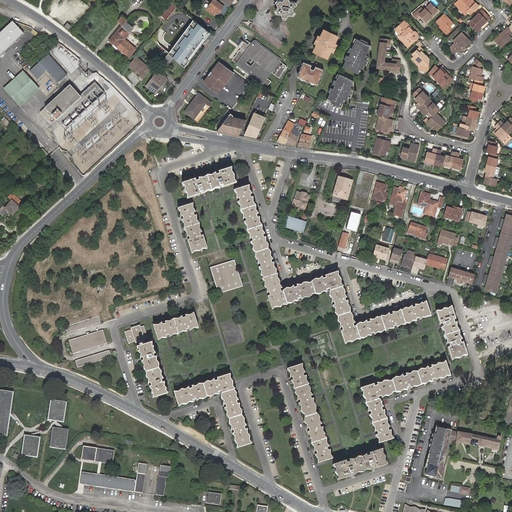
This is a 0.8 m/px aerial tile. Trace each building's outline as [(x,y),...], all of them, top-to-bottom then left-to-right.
[(218,13),(223,6),(215,0),(213,0),(207,8),(212,12),(214,10),(218,13)] [(281,0),(278,6),(281,13),(281,14),(288,14),(292,8),(293,7),(289,0),(281,0)] [(459,0),(455,4),(465,14),(468,10),(476,3),(473,0),(459,0)] [(177,7),(173,3),(162,15),(167,19),(171,14),(177,7)] [(430,18),(432,16),(438,10),(431,3),(424,10),(422,7),(416,12),(426,22),(430,18)] [(468,10),(471,14),(479,6),(476,3),(468,10)] [(482,10),(471,20),(473,22),(470,25),(478,32),(481,29),(480,28),(490,18),(482,10)] [(437,21),(441,25),(446,30),(445,31),(447,34),(453,28),(450,26),(453,23),(445,14),(437,21)] [(13,21),(0,33),(0,55),(24,33),(13,21)] [(397,31),(401,35),(407,41),(407,42),(410,45),(416,40),(417,40),(418,34),(415,32),(413,31),(411,29),(411,30),(409,29),(410,28),(410,27),(404,21),(398,27),(399,28),(397,31)] [(210,33),(195,22),(169,55),(184,66),(210,33)] [(124,39),(130,31),(122,25),(110,39),(129,56),(135,48),(124,39)] [(509,27),(495,40),(502,47),(511,37),(509,34),(511,31),(511,30),(509,27)] [(314,51),(316,52),(327,30),(325,29),(322,36),(318,44),(314,51)] [(327,30),(316,52),(326,57),(329,53),(331,54),(332,51),(336,43),(338,39),(336,38),(337,35),(327,30)] [(463,49),(466,46),(471,41),(462,32),(453,41),(455,43),(449,48),(455,54),(458,50),(460,52),(463,49)] [(407,41),(401,35),(399,37),(409,46),(410,45),(407,42),(407,41)] [(244,53),(242,52),(240,50),(240,51),(238,50),(236,53),(238,53),(235,57),(234,56),(232,58),(233,59),(233,60),(238,64),(240,61),(241,61),(236,67),(238,69),(239,67),(243,70),(242,72),(245,73),(246,72),(248,74),(247,75),(250,77),(251,76),(253,77),(252,79),(255,81),(256,79),(258,81),(257,83),(258,83),(262,78),(263,78),(261,81),(268,86),(271,80),(267,77),(271,71),(280,77),(284,70),(285,71),(288,66),(280,60),(281,59),(270,51),(272,50),(268,47),(266,48),(261,44),(262,42),(257,39),(257,41),(255,40),(252,44),(251,43),(249,45),(248,44),(240,38),(236,44),(244,50),(245,50),(244,53)] [(363,68),(363,67),(365,64),(360,62),(363,58),(367,60),(368,58),(369,56),(367,55),(372,45),(358,38),(353,48),(351,47),(345,59),(347,60),(344,66),(358,74),(361,67),(363,68)] [(384,62),(386,44),(390,44),(391,39),(381,38),(377,68),(395,70),(395,72),(399,73),(401,60),(393,59),(392,63),(384,62)] [(423,51),(420,47),(412,54),(415,57),(418,60),(420,62),(419,68),(424,69),(425,64),(428,65),(429,58),(424,58),(422,56),(425,54),(422,51),(423,51)] [(31,71),(39,79),(46,72),(57,84),(66,76),(48,55),(31,71)] [(136,56),(129,64),(141,74),(139,76),(142,78),(151,68),(136,56)] [(363,58),(360,62),(365,64),(363,67),(365,68),(367,65),(368,63),(369,61),(370,58),(368,58),(367,60),(363,58)] [(478,58),(475,61),(480,66),(483,63),(478,58)] [(234,73),(220,61),(212,71),(227,82),(234,73)] [(297,73),(298,76),(298,77),(301,78),(301,80),(303,81),(305,80),(311,82),(312,84),(313,85),(315,84),(318,85),(319,84),(321,82),(320,80),(321,77),(322,77),(322,75),(322,73),(324,72),(323,71),(324,70),(315,67),(314,69),(313,70),(312,69),(311,69),(311,68),(312,65),(304,62),(304,63),(302,64),(302,66),(302,68),(300,68),(301,70),(300,72),(297,73)] [(439,69),(435,65),(429,73),(433,76),(434,75),(437,78),(436,79),(442,85),(447,80),(449,82),(452,79),(444,71),(443,72),(440,69),(439,69)] [(162,79),(163,80),(166,77),(157,70),(146,84),(149,86),(151,82),(156,86),(162,79)] [(218,81),(224,86),(227,82),(212,71),(210,75),(216,80),(218,81)] [(39,89),(25,73),(24,72),(4,90),(20,107),(39,89)] [(471,72),(468,84),(474,86),(481,88),(483,83),(480,82),(479,82),(480,80),(481,80),(482,75),(471,72)] [(210,87),(216,80),(210,75),(204,82),(210,87)] [(347,101),(347,100),(349,97),(344,95),(346,91),(350,93),(352,89),(351,88),(354,82),(340,75),(337,81),(335,80),(329,92),(331,93),(328,99),(332,101),(331,103),(341,108),(345,100),(347,101)] [(155,91),(163,80),(162,79),(156,86),(151,82),(149,86),(155,91)] [(218,93),(224,86),(218,81),(212,88),(218,93)] [(70,86),(63,92),(53,101),(41,113),(51,125),(81,98),(79,96),(70,86)] [(474,86),(472,95),(482,98),(484,91),(481,91),(481,88),(474,86)] [(416,97),(423,90),(421,88),(419,88),(415,92),(415,95),(416,97)] [(354,91),(352,90),(350,93),(346,91),(344,95),(349,97),(347,100),(349,100),(351,98),(353,93),(354,91)] [(429,98),(430,97),(423,90),(416,97),(419,101),(416,104),(419,108),(429,98)] [(186,111),(187,112),(201,94),(199,93),(186,111)] [(201,94),(187,112),(195,118),(206,103),(210,105),(212,102),(201,94)] [(472,95),(469,104),(476,106),(477,103),(480,104),(482,98),(472,95)] [(375,109),(374,114),(377,115),(379,116),(389,118),(390,114),(388,113),(389,112),(390,112),(392,113),(394,105),(393,105),(394,100),(383,97),(381,102),(379,110),(375,109)] [(440,109),(429,98),(419,108),(425,113),(426,112),(427,113),(431,118),(436,113),(440,109)] [(470,109),(468,116),(477,119),(479,112),(475,110),(476,106),(469,104),(468,104),(467,108),(470,109)] [(267,117),(255,111),(244,136),(256,139),(267,117)] [(446,123),(436,113),(431,118),(426,122),(432,128),(433,126),(435,125),(436,126),(435,127),(438,130),(446,123)] [(239,136),(241,131),(242,129),(244,125),(246,120),(230,116),(219,131),(239,136)] [(389,118),(379,116),(376,129),(387,132),(388,128),(387,128),(387,126),(389,126),(391,127),(393,119),(389,118)] [(464,123),(462,128),(469,130),(471,126),(475,127),(477,119),(468,116),(466,124),(464,123)] [(502,121),(499,124),(509,134),(511,131),(511,123),(509,120),(505,124),(502,121)] [(292,132),(287,141),(295,144),(301,131),(299,130),(300,127),(299,127),(301,124),(297,122),(296,125),(294,127),(293,129),(292,132)] [(509,134),(499,124),(495,127),(499,130),(495,133),(502,141),(509,134)] [(293,129),(287,126),(279,141),(285,144),(287,141),(292,132),(293,129)] [(462,128),(458,126),(456,133),(467,137),(469,130),(462,128)] [(502,141),(506,145),(511,138),(511,137),(509,134),(502,141)] [(300,138),(298,145),(310,147),(312,136),(309,135),(308,136),(307,139),(300,138)] [(386,147),(389,148),(391,140),(377,137),(373,152),(384,154),(386,149),(386,147)] [(490,145),(487,153),(490,153),(496,155),(498,147),(495,146),(496,143),(489,141),(488,144),(490,145)] [(411,143),(410,147),(409,148),(408,147),(408,146),(403,145),(400,157),(406,159),(415,161),(420,145),(411,143)] [(433,163),(437,149),(433,148),(432,152),(427,151),(424,161),(433,163)] [(441,150),(437,149),(433,163),(443,166),(443,164),(445,156),(440,155),(441,150)] [(450,156),(446,154),(445,156),(443,164),(452,166),(456,153),(452,151),(450,156)] [(460,154),(456,153),(452,166),(461,169),(463,159),(459,158),(460,154)] [(490,153),(487,164),(497,167),(499,159),(497,159),(498,155),(496,155),(490,153)] [(487,172),(486,176),(494,178),(497,167),(487,164),(485,172),(487,172)] [(197,179),(182,184),(187,199),(203,194),(221,188),(237,183),(232,168),(217,173),(197,179)] [(339,176),(333,196),(346,200),(347,200),(352,180),(339,176)] [(494,178),(486,176),(485,183),(496,186),(498,179),(494,178)] [(377,182),(374,194),(378,195),(377,198),(383,199),(387,186),(383,184),(377,182)] [(355,324),(338,272),(283,289),(249,185),(239,189),(234,190),(237,201),(244,221),(250,240),(272,310),(300,301),(328,292),(333,305),(340,329),(345,344),(373,335),(396,328),(418,321),(430,317),(429,312),(426,302),(355,324)] [(395,188),(392,197),(391,200),(397,202),(396,206),(395,209),(399,210),(400,209),(404,210),(406,204),(402,203),(406,191),(401,190),(401,189),(395,188)] [(15,191),(11,195),(15,198),(15,197),(22,205),(26,201),(15,191)] [(297,191),(294,199),(298,200),(296,206),(299,207),(298,208),(299,208),(301,209),(301,207),(305,208),(308,198),(306,198),(307,195),(307,193),(302,192),(302,193),(297,191)] [(422,191),(418,204),(427,207),(424,214),(434,217),(438,205),(442,207),(445,198),(440,197),(438,202),(429,200),(431,194),(422,191)] [(8,204),(6,202),(4,203),(0,208),(5,212),(10,206),(15,212),(22,205),(15,197),(15,198),(8,204)] [(178,208),(192,253),(205,249),(207,249),(202,234),(196,214),(193,204),(189,205),(178,208)] [(331,208),(332,206),(327,204),(326,207),(321,206),(318,214),(332,219),(335,210),(331,208)] [(447,208),(444,217),(459,222),(462,210),(457,208),(457,210),(447,208)] [(395,209),(394,214),(402,217),(404,210),(400,209),(399,210),(395,209)] [(361,215),(351,212),(346,227),(356,230),(361,215)] [(472,213),(469,223),(483,226),(486,217),(472,213)] [(307,222),(288,216),(285,225),(304,232),(307,222)] [(408,234),(409,234),(409,233),(419,235),(418,237),(426,238),(428,230),(425,230),(426,227),(411,223),(408,234)] [(511,238),(511,237),(511,228),(504,226),(501,235),(511,238)] [(386,228),(382,240),(390,242),(394,230),(386,228)] [(456,234),(441,230),(437,243),(442,245),(442,243),(452,245),(454,238),(456,234)] [(498,244),(509,248),(511,238),(501,235),(500,239),(498,244)] [(390,249),(376,244),(372,256),(386,261),(390,249)] [(506,257),(509,248),(498,244),(497,249),(495,254),(506,257)] [(393,248),(390,259),(395,261),(395,262),(398,264),(402,251),(393,248)] [(414,253),(408,251),(406,255),(404,255),(400,266),(406,267),(406,266),(409,266),(408,267),(413,268),(415,257),(413,256),(414,253)] [(448,259),(429,253),(428,256),(425,264),(440,268),(440,267),(445,268),(448,259)] [(504,266),(506,257),(495,254),(494,258),(493,263),(504,266)] [(425,264),(428,256),(421,255),(420,258),(416,256),(415,257),(413,268),(416,269),(416,267),(424,269),(425,264)] [(211,267),(212,270),(236,263),(235,260),(225,263),(211,267)] [(212,270),(218,291),(242,283),(239,274),(236,263),(212,270)] [(501,275),(504,266),(493,263),(490,272),(501,275)] [(454,279),(457,270),(450,269),(448,278),(454,279)] [(475,275),(457,270),(454,279),(457,280),(472,284),(475,275)] [(487,282),(498,285),(501,275),(490,272),(489,277),(487,282)] [(496,294),(498,285),(487,282),(486,286),(485,291),(496,294)] [(242,283),(218,291),(219,294),(243,286),(243,285),(242,283)] [(435,311),(451,361),(466,356),(450,306),(435,311)] [(184,316),(174,319),(179,334),(189,331),(199,328),(194,313),(184,316)] [(98,317),(64,328),(66,334),(100,324),(98,317)] [(153,326),(158,341),(169,337),(179,334),(174,319),(164,322),(153,326)] [(126,339),(128,344),(147,338),(144,327),(137,329),(124,333),(126,339)] [(68,341),(73,355),(106,344),(102,331),(68,341)] [(149,385),(153,398),(168,393),(152,342),(137,347),(141,360),(149,385)] [(108,351),(75,362),(77,369),(111,358),(108,351)] [(375,383),(359,387),(368,413),(374,433),(377,443),(379,443),(392,438),(380,398),(449,376),(445,363),(444,361),(429,365),(404,373),(375,383)] [(286,368),(316,463),(329,458),(331,458),(328,448),(321,426),(312,397),(305,374),(301,364),(286,368)] [(174,392),(179,407),(220,394),(237,448),(252,444),(233,381),(230,374),(216,379),(191,387),(174,392)] [(13,392),(0,390),(0,434),(7,435),(10,416),(10,413),(13,392)] [(66,402),(51,400),(49,419),(52,419),(63,421),(66,402)] [(61,428),(54,427),(51,446),(66,448),(68,429),(62,428),(61,428)] [(452,442),(453,432),(448,431),(434,428),(433,434),(431,434),(427,449),(429,450),(435,451),(435,455),(428,454),(423,476),(440,480),(443,467),(440,467),(446,440),(452,442)] [(452,442),(451,442),(463,443),(471,444),(477,446),(478,445),(479,445),(484,446),(492,448),(492,449),(498,451),(502,437),(498,436),(497,439),(474,434),(454,431),(453,432),(452,442)] [(32,436),(25,435),(23,454),(37,456),(40,437),(35,437),(32,436)] [(115,449),(84,445),(82,459),(102,461),(113,463),(115,449)] [(368,453),(356,456),(361,472),(373,468),(386,464),(381,449),(368,453)] [(347,459),(331,464),(336,479),(353,474),(361,472),(356,456),(347,459)] [(82,472),(80,484),(143,493),(145,480),(147,464),(139,463),(137,478),(137,480),(100,474),(97,474),(82,472)] [(158,482),(156,494),(164,496),(166,483),(167,477),(168,477),(169,472),(170,473),(171,466),(160,465),(158,482)] [(459,493),(460,487),(451,485),(450,491),(459,493)] [(463,487),(460,487),(459,493),(469,495),(470,488),(463,487)] [(220,504),(222,494),(209,492),(207,502),(220,504)] [(445,498),(443,505),(463,509),(464,501),(449,498),(445,498)]
